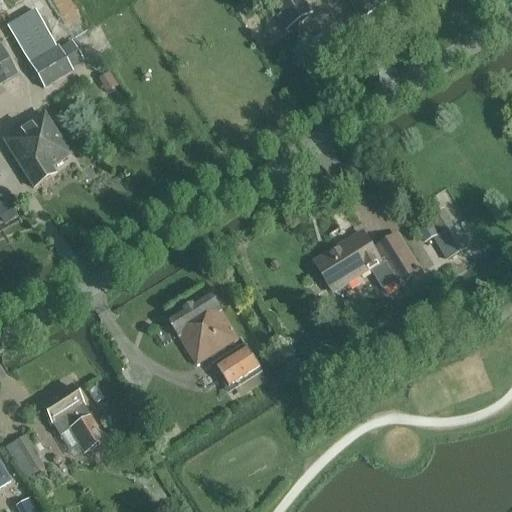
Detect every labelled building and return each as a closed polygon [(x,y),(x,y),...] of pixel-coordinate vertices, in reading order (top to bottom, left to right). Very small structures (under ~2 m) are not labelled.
[(286,0),(277,6),(291,29),(313,15),(303,0),(286,0)] [(347,0),(362,20),(392,0),(347,0)] [(35,11),(8,28),(28,63),(44,91),(71,74),(69,71),(83,63),(71,42),(57,50),(35,11)] [(0,86),(18,76),(1,47),(0,48),(0,86)] [(70,157),(44,116),(3,142),(33,189),(54,176),(50,169),(70,157)] [(0,218),(6,228),(19,220),(10,205),(0,211),(0,218)] [(441,236),(454,229),(455,228),(444,210),(430,218),(441,236)] [(420,235),(425,245),(438,237),(433,228),(420,235)] [(467,251),(454,229),(441,236),(434,241),(447,263),(467,251)] [(335,296),(383,266),(363,234),(315,264),(335,296)] [(400,290),(422,275),(398,237),(377,250),(387,266),(373,274),(383,291),(396,284),(400,290)] [(271,266),(274,271),(279,268),(276,263),(271,266)] [(169,322),(199,368),(240,341),(211,296),(169,322)] [(231,391),(262,372),(248,350),(218,369),(231,391)] [(40,407),(53,427),(60,438),(69,432),(84,457),(106,443),(71,387),(40,407)] [(111,418),(105,422),(111,430),(117,426),(111,418)] [(13,443),(33,476),(44,470),(24,437),(13,443)] [(0,490),(10,484),(0,466),(0,490)] [(20,511),(38,511),(32,499),(18,507),(20,511)]
